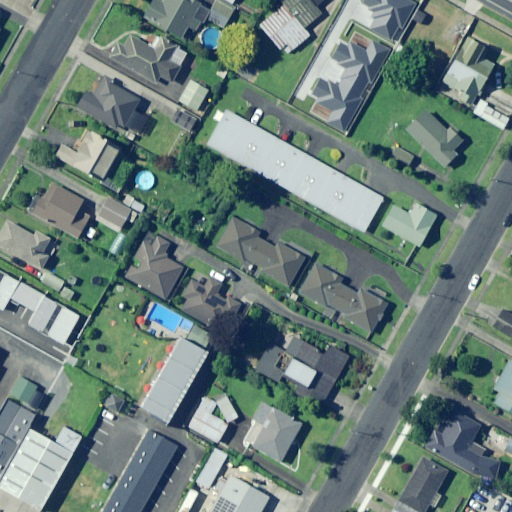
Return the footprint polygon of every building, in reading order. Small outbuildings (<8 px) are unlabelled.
[(205,19),(210,10),(190,0),(163,0),(162,2),(157,0),(152,0),(142,18),(181,39),(187,27),(195,31),(200,23),(203,24),(205,19)] [(278,0),(293,16),(303,29),(321,14),(315,7),(309,0),(278,0)] [(303,29),(293,16),(291,18),(281,6),(258,26),(279,50),(286,45),(291,51),(309,36),(303,29)] [(378,26),(344,8),(330,34),(364,53),(378,26)] [(153,49),(128,36),(123,46),(115,41),(106,58),(156,85),(159,78),(170,84),(187,53),(159,37),(153,49)] [(482,61),(490,46),(473,37),(465,51),(456,46),(437,80),(465,95),(461,102),(471,107),(469,111),(502,129),(511,111),(511,97),(486,83),(494,67),(482,61)] [(256,73),(244,65),(239,72),(252,80),(256,73)] [(370,84),(350,73),(338,96),(357,107),(370,84)] [(139,99),(102,79),(93,95),(86,91),(76,108),(127,136),(125,138),(133,143),(146,119),(132,111),(139,99)] [(208,89),(191,79),(178,101),(196,111),(208,89)] [(197,120),(176,109),(169,122),(190,134),(197,120)] [(445,131),(424,110),(404,130),(443,168),(456,155),(452,151),(462,140),(449,127),(445,131)] [(382,198),(226,111),(206,145),(363,233),(382,198)] [(398,136),(399,123),(384,122),(383,135),(398,136)] [(114,156),(118,147),(80,126),(69,145),(62,141),(53,156),(99,182),(114,156)] [(94,220),(100,210),(57,186),(49,202),(36,195),(27,212),(82,242),(94,220)] [(411,216),(393,206),(381,227),(418,248),(436,216),(417,205),(411,216)] [(42,254),(50,239),(35,231),(34,232),(7,218),(0,230),(0,248),(41,271),(49,257),(42,254)] [(288,288),(306,256),(298,252),(297,254),(286,248),(287,245),(279,240),(275,248),(257,238),(259,234),(232,219),(216,247),(242,262),(244,259),(261,269),(260,272),(288,288)] [(167,258),(174,245),(154,234),(148,246),(143,243),(134,258),(136,259),(125,279),(163,300),(182,267),(167,258)] [(341,278),(314,263),(298,293),(326,308),(327,306),(344,315),(342,318),(370,333),(387,303),(361,289),(358,294),(338,283),(341,278)] [(228,297),(230,293),(219,287),(222,283),(197,269),(183,296),(187,298),(180,310),(233,340),(242,323),(233,318),(241,304),(228,297)] [(64,282),(46,271),(39,282),(58,293),(64,282)] [(80,316),(0,272),(0,310),(2,312),(9,299),(35,312),(27,326),(64,345),(80,316)] [(511,317),(501,311),(492,328),(511,339),(511,317)] [(267,377),(273,368),(308,389),(304,396),(320,406),(349,358),(329,346),(324,354),(292,335),(281,351),(268,343),(253,369),(267,377)] [(208,354),(181,339),(141,408),(168,423),(208,354)] [(511,364),(507,362),(492,389),(499,393),(493,404),(511,414),(511,364)] [(6,398),(28,409),(38,390),(17,378),(6,398)] [(129,404),(111,394),(104,408),(122,417),(129,404)] [(226,395),(215,402),(227,423),(239,417),(226,395)] [(215,404),(204,398),(188,427),(216,443),(227,425),(210,415),(215,404)] [(0,399),(0,458),(25,413),(0,399)] [(300,425),(261,402),(251,420),(263,427),(252,447),(279,462),(300,425)] [(479,425),(453,413),(442,436),(433,432),(424,450),(491,481),(499,465),(467,450),(479,425)] [(18,426),(0,458),(0,487),(30,504),(60,449),(18,426)] [(152,428),(104,511),(143,511),(181,444),(152,428)] [(511,440),(510,439),(503,451),(511,456),(511,440)] [(393,511),(424,511),(427,506),(432,509),(441,494),(436,491),(447,471),(423,457),(393,511)] [(260,511),(268,499),(228,477),(208,511),(260,511)]
